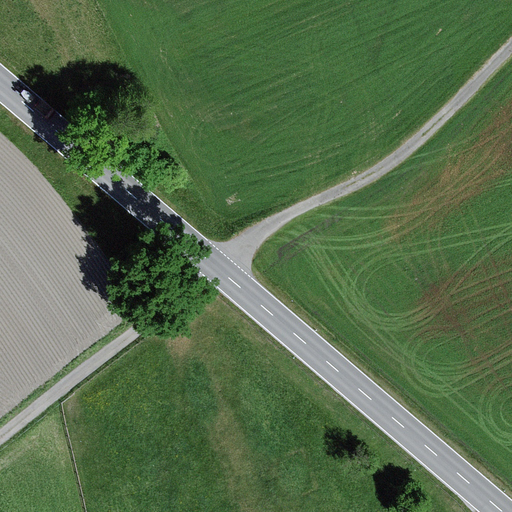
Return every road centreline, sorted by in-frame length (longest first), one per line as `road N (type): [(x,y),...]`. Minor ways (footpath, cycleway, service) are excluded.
road 1 (secondary): [(500,511),(0,83)]
road 2 (track): [(0,437),(270,225),(387,169),(511,50)]
